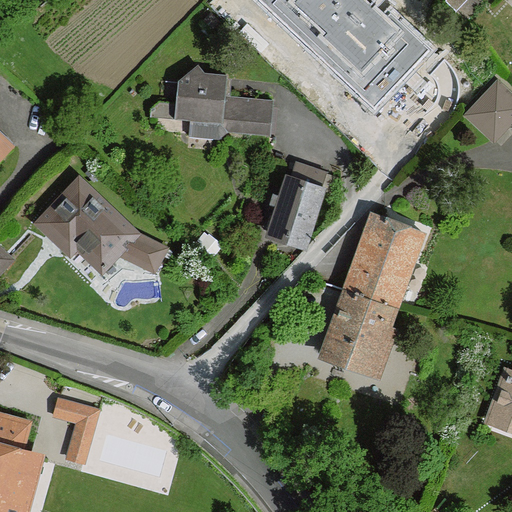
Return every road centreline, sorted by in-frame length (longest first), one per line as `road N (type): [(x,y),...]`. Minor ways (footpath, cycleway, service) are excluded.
road 1 (residential): [(292,511),(236,441),(179,392),(0,328)]
road 2 (unknown): [(0,228),(43,178),(51,156),(47,141),(2,94)]
road 3 (unknown): [(382,181),(283,98)]
